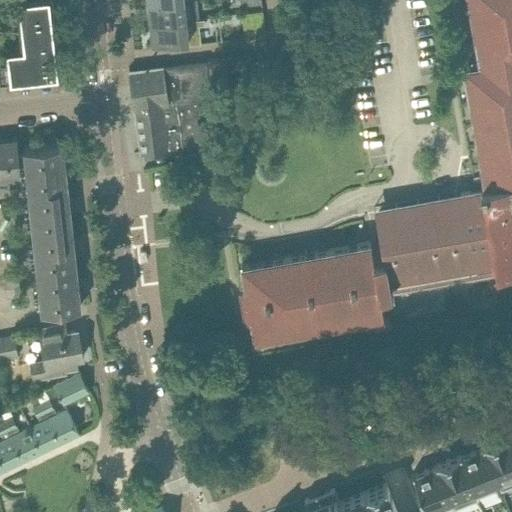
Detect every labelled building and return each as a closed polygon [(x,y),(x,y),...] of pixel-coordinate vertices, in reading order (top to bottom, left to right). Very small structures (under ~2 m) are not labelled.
[(0,78),(59,72),(50,0),(17,0),(22,43),(5,45),(6,58),(0,58),(0,78)] [(185,20),(199,18),(196,0),(182,0),(146,4),(149,24),(185,20)] [(383,313),(394,312),(390,291),(511,269),(511,0),(468,0),(482,77),(466,80),(484,187),(459,191),(461,201),(375,216),(389,292),(380,293),(383,313)] [(265,33),(262,9),(241,12),(244,37),(265,33)] [(183,44),(201,42),(199,24),(205,24),(204,17),(199,18),(185,20),(149,24),(151,44),(155,43),(155,47),(169,46),(169,42),(182,40),(183,44)] [(136,68),(129,68),(131,86),(140,152),(141,152),(142,152),(160,149),(198,144),(199,151),(200,160),(209,158),(226,156),(221,120),(200,123),(197,124),(196,116),(199,116),(197,101),(204,100),(205,105),(218,104),(214,78),(206,79),(205,74),(246,70),(245,55),(149,66),(136,68)] [(80,306),(78,291),(83,290),(82,279),(77,279),(74,250),(78,250),(77,238),(73,239),(69,210),(74,209),(73,198),(68,198),(65,169),(69,169),(68,157),(64,158),(62,142),(23,147),(24,152),(18,153),(16,137),(1,139),(1,135),(0,134),(0,178),(21,176),(20,175),(26,175),(41,310),(80,306)] [(389,292),(381,247),(372,248),(370,240),(241,263),(245,284),(240,285),(245,317),(250,316),(254,337),(383,313),(380,293),(389,292)] [(65,372),(65,368),(77,366),(75,357),(83,356),(77,329),(66,331),(64,323),(39,328),(45,360),(31,362),(34,378),(65,372)] [(0,358),(18,355),(14,334),(0,336),(0,358)] [(55,383),(63,401),(88,389),(79,371),(55,383)] [(45,388),(37,392),(60,441),(79,432),(67,408),(57,412),(45,388)] [(37,392),(36,393),(40,401),(32,405),(40,421),(30,426),(42,450),(60,441),(37,392)] [(10,409),(1,413),(23,459),(42,450),(30,426),(20,430),(10,409)] [(0,458),(4,468),(23,459),(1,413),(0,413),(0,432),(3,439),(0,439),(0,458)] [(511,448),(507,435),(483,444),(497,480),(500,487),(501,489),(511,484),(511,448)] [(500,487),(497,480),(483,444),(482,444),(483,445),(461,454),(460,453),(474,490),(477,496),(500,487)] [(460,453),(436,463),(451,499),(453,506),(454,508),(478,499),(477,496),(474,490),(460,453)] [(413,472),(412,472),(427,509),(427,511),(437,511),(453,506),(451,499),(436,463),(435,463),(436,464),(413,473),(413,472)] [(309,510),(303,511),(398,511),(385,479),(339,498),(334,485),(304,497),(309,510)]
